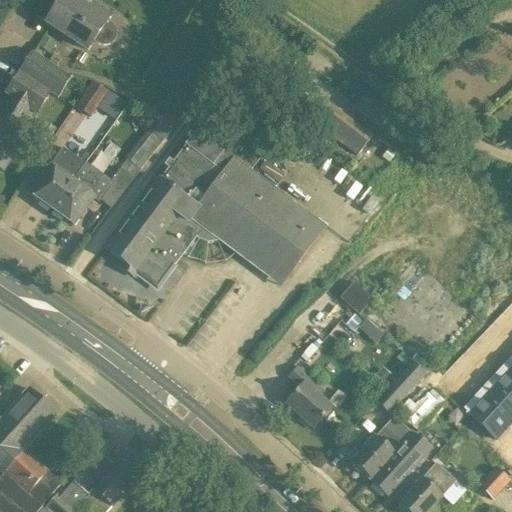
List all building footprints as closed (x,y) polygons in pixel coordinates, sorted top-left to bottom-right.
[(43,3),(34,17),(87,52),(93,42),(97,45),(102,46),(108,45),(112,41),(114,36),(113,30),(109,26),(105,23),(109,18),(81,0),(60,0),(55,10),(43,3)] [(21,138),(26,131),(19,126),(28,112),(37,117),(36,115),(50,95),(57,100),(71,79),(31,53),(20,73),(6,94),(12,99),(0,117),(0,170),(2,172),(23,139),(21,138)] [(281,99),(318,128),(333,109),(296,80),(281,99)] [(107,94),(91,84),(74,110),(90,120),(107,94)] [(391,112),(394,108),(369,89),(352,110),(378,129),(379,127),(391,136),(403,120),(391,112)] [(370,138),(333,109),(318,128),(355,157),(370,138)] [(55,131),(45,124),(36,137),(47,144),(55,131)] [(110,182),(84,164),(51,211),(73,226),(91,200),(98,205),(100,202),(111,211),(133,182),(132,181),(167,138),(151,127),(125,161),(128,163),(121,173),(119,171),(110,182)] [(323,228),(249,173),(266,150),(265,149),(260,155),(235,136),(233,139),(227,135),(223,132),(218,130),(213,129),(208,130),(202,131),(198,133),(193,136),(190,140),(186,145),(185,145),(172,162),(169,160),(164,166),(167,169),(159,179),(158,178),(105,250),(120,262),(117,268),(125,275),(131,269),(135,272),(131,276),(135,279),(138,275),(155,288),(173,265),(194,236),(197,239),(206,243),(219,241),(235,253),(279,287),(323,228)] [(29,195),(51,211),(84,164),(83,165),(62,149),(29,195)] [(412,260),(369,309),(433,365),(476,317),(412,260)] [(339,300),(358,317),(372,301),(353,284),(339,300)] [(361,318),(353,328),(370,343),(378,333),(361,318)] [(511,324),(508,321),(499,329),(505,335),(511,328),(511,324)] [(497,344),(505,335),(499,329),(491,338),(497,344)] [(402,354),(396,360),(405,368),(411,362),(402,354)] [(511,357),(501,369),(511,379),(511,357)] [(469,361),(461,370),(467,375),(475,367),(469,361)] [(379,406),(389,415),(410,392),(424,377),(410,364),(376,402),(379,406)] [(382,368),(371,380),(381,389),(392,376),(382,368)] [(290,379),(302,389),(286,406),(314,431),(333,409),(310,388),(314,383),(299,369),(290,379)] [(511,379),(501,369),(482,390),(511,417),(511,379)] [(436,389),(442,394),(450,385),(444,380),(436,389)] [(511,422),(511,417),(482,390),(462,411),(495,441),(511,422)] [(25,452),(57,415),(28,391),(0,421),(0,472),(3,475),(0,478),(0,511),(37,511),(61,483),(25,452)] [(400,410),(406,416),(414,407),(408,401),(400,410)] [(371,479),(370,480),(412,435),(393,418),(352,462),(354,463),(353,466),(359,471),(363,471),(371,479)] [(429,451),(412,435),(370,480),(388,496),(429,451)] [(41,511),(73,511),(74,511),(87,496),(105,511),(107,511),(133,483),(100,454),(74,483),(73,482),(59,498),(56,496),(41,511)] [(426,511),(455,482),(436,464),(399,504),(407,511),(426,511)] [(491,504),(509,484),(493,469),(475,490),(491,504)]
